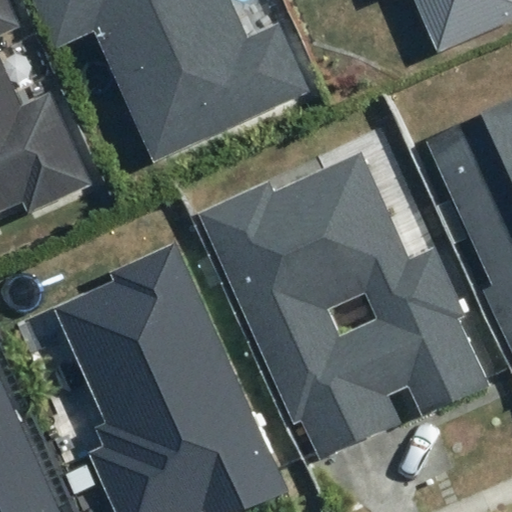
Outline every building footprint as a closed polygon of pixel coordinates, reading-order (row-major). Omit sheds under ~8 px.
[(30,206),(86,181),(48,97),(22,109),(0,59),(0,33),(18,25),(6,0),(0,0),(0,210),(27,199),(30,206)] [(94,32),(154,164),(312,93),(280,23),(247,38),(229,0),(34,0),(56,49),(94,32)] [(511,0),(417,0),(439,49),(511,17),(511,0)] [(511,104),(428,142),(493,286),(484,290),(511,351),(511,104)] [(270,181),(199,213),(293,422),(303,418),(321,456),(397,422),(385,395),(406,386),(421,418),(489,387),(458,318),(466,315),(435,246),(408,258),(360,152),(274,190),(270,181)] [(235,511),(285,490),(174,245),(111,274),(114,281),(53,309),(104,421),(93,426),(101,444),(85,451),(112,511),(193,511),(203,508),(204,511),(235,511)] [(0,511),(57,511),(0,383),(0,511)]
